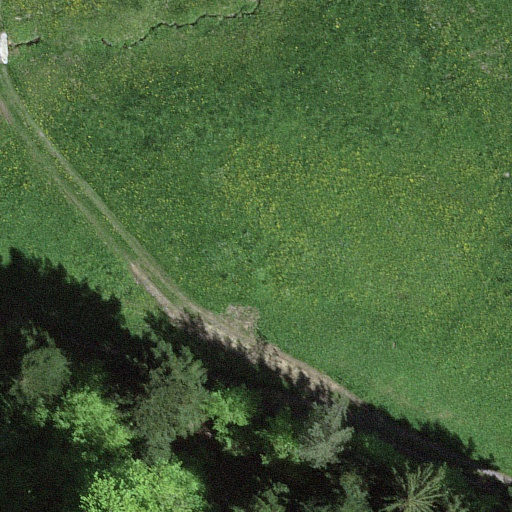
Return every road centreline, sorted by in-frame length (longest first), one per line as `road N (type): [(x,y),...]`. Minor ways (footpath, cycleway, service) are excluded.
road 1 (track): [(0,82),(22,119),(175,290),(380,429)]
road 2 (track): [(380,429),(275,405),(0,318)]
road 3 (track): [(511,485),(380,429)]
